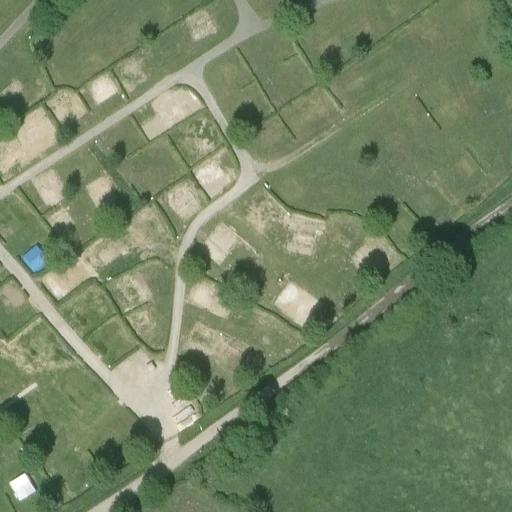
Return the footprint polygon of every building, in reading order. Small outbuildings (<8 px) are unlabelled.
[(91,0),(81,0),(75,7),(89,19),(100,7),(91,0)] [(404,0),(394,0),(391,2),(402,18),(412,11),(404,0)] [(212,11),(187,27),(199,46),(224,30),(212,11)] [(313,44),(321,63),(338,55),(335,47),(336,47),(330,36),(313,44)] [(151,51),(163,68),(181,56),(168,39),(151,51)] [(236,59),(219,69),(227,84),(245,75),(236,59)] [(117,73),(129,93),(150,80),(139,60),(117,73)] [(89,89),(100,108),(121,96),(111,77),(89,89)] [(21,81),(4,96),(19,113),(35,99),(21,81)] [(176,129),(204,109),(189,89),(161,108),(176,129)] [(48,108),(63,127),(84,112),(69,93),(48,108)] [(152,144),(173,130),(163,115),(142,129),(152,144)] [(36,118),(17,132),(36,159),(55,146),(36,118)] [(197,163),(226,145),(210,121),(181,139),(197,163)] [(0,162),(10,176),(31,160),(19,145),(0,159),(0,162)] [(151,193),(174,177),(154,148),(131,164),(151,193)] [(215,203),(237,184),(216,159),(194,178),(215,203)] [(54,171),(34,183),(51,209),(71,196),(54,171)] [(102,214),(123,201),(106,175),(86,189),(102,214)] [(295,179),(281,196),(298,209),(311,193),(295,179)] [(186,184),(166,200),(186,224),(206,208),(186,184)] [(265,239),(290,216),(266,191),(242,215),(265,239)] [(0,216),(0,230),(8,243),(36,225),(22,202),(0,216)] [(394,239),(410,223),(396,208),(379,224),(394,239)] [(59,236),(77,228),(69,210),(50,218),(59,236)] [(146,252),(166,242),(151,211),(130,222),(146,252)] [(287,253),(315,260),(323,227),(295,220),(287,253)] [(329,243),(353,252),(361,230),(338,221),(329,243)] [(202,249),(222,267),(245,240),(225,222),(202,249)] [(31,248),(45,263),(62,249),(48,233),(31,248)] [(375,236),(348,262),(372,286),(399,261),(375,236)] [(98,247),(103,264),(122,258),(117,241),(98,247)] [(70,300),(98,274),(79,254),(51,280),(70,300)] [(261,256),(247,271),(261,284),(275,269),(261,256)] [(113,288),(129,315),(159,297),(142,270),(113,288)] [(201,292),(193,290),(189,303),(228,315),(231,303),(218,299),(222,286),(205,280),(201,292)] [(307,331),(326,303),(293,281),(274,308),(307,331)] [(0,298),(0,301),(14,317),(31,301),(16,284),(0,298)] [(91,332),(117,310),(100,289),(73,312),(91,332)] [(132,317),(149,344),(167,333),(149,306),(132,317)] [(273,347),(285,329),(258,311),(245,329),(273,347)] [(119,317),(88,339),(104,362),(135,340),(119,317)] [(43,318),(12,343),(33,368),(63,344),(43,318)] [(199,318),(186,347),(211,359),(225,330),(199,318)] [(220,370),(249,379),(259,347),(229,338),(220,370)] [(0,392),(17,381),(2,357),(0,357),(0,392)] [(195,372),(207,396),(225,388),(213,363),(195,372)] [(87,370),(79,377),(74,372),(56,388),(85,419),(111,395),(87,370)] [(13,416),(25,439),(51,425),(39,402),(13,416)] [(106,433),(125,463),(147,450),(128,420),(106,433)] [(0,434),(0,464),(2,468),(14,461),(0,434)] [(68,500),(94,488),(78,456),(53,468),(68,500)]
